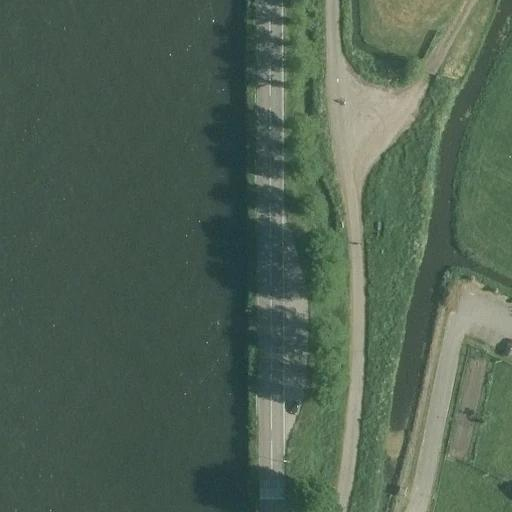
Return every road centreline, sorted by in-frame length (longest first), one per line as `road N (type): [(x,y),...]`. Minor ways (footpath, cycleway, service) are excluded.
road 1 (unclassified): [(333,0),(356,224),(360,365),(341,511)]
road 2 (tertiary): [(274,0),(272,511)]
